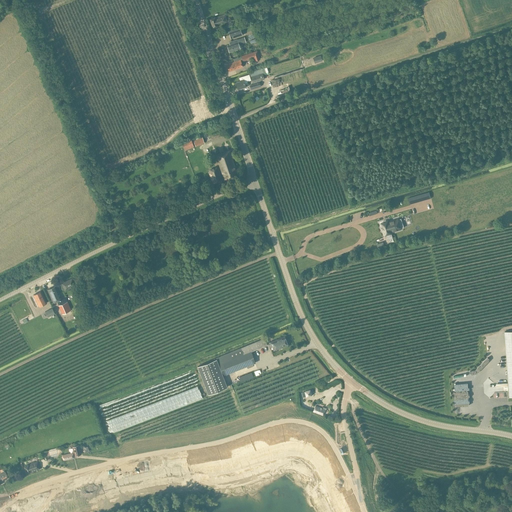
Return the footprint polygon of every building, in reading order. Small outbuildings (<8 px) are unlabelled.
[(224,15),(215,18),(214,17),(210,19),(213,28),(218,26),(217,26),(227,23),(224,15)] [(240,27),(228,31),(229,33),(231,39),(242,35),(240,27)] [(232,41),(233,44),(227,46),(229,52),(240,48),(237,40),(232,41)] [(234,62),(226,65),(228,71),(243,67),(241,61),(243,61),(254,58),(255,61),(260,59),(257,50),(233,59),(234,62)] [(261,69),(249,73),(250,77),(251,77),(253,83),(264,80),(261,69)] [(236,83),(238,89),(248,86),(247,81),(251,80),(249,75),(239,78),(240,81),(236,83)] [(202,137),(198,139),(193,141),(196,147),(205,143),(202,137)] [(194,147),(191,138),(181,142),(185,151),(194,147)] [(230,154),(217,158),(224,179),(237,174),(230,154)] [(212,183),(223,180),(218,167),(217,167),(217,166),(209,169),(209,170),(208,172),(212,183)] [(408,198),(409,204),(426,200),(424,193),(408,198)] [(387,221),(381,224),(382,228),(383,232),(384,231),(385,235),(386,235),(387,237),(392,236),(391,233),(391,232),(401,229),(401,228),(404,227),(401,219),(398,220),(398,219),(388,222),(387,221)] [(365,226),(361,228),(365,241),(382,236),(379,226),(366,230),(365,226)] [(72,279),(62,283),(65,290),(75,286),(72,279)] [(48,289),(54,303),(56,302),(58,306),(59,305),(62,314),(69,311),(66,303),(67,302),(65,298),(61,299),(55,286),(48,289)] [(47,303),(41,291),(33,295),(39,306),(47,303)] [(55,313),(52,308),(45,311),(48,317),(55,313)] [(43,328),(40,323),(29,328),(32,334),(43,328)] [(288,345),(284,336),(269,342),(268,343),(270,347),(273,346),(275,350),(288,345)] [(258,348),(267,345),(265,338),(256,341),(220,356),(227,374),(256,363),(253,356),(251,351),(258,348)] [(197,366),(208,394),(227,387),(216,359),(197,366)] [(253,376),(252,372),(239,377),(241,382),(253,377),(253,376)] [(304,391),(306,397),(312,395),(312,394),(314,394),(312,389),(310,390),(310,389),(304,391)] [(313,412),(323,416),(326,409),(322,407),(322,408),(315,406),(313,412)] [(63,455),(64,460),(75,458),(74,455),(75,456),(81,454),(79,445),(72,446),(73,450),(73,451),(72,452),(72,453),(63,455)] [(27,474),(32,471),(40,468),(38,461),(37,461),(32,463),(24,466),(27,474)]
